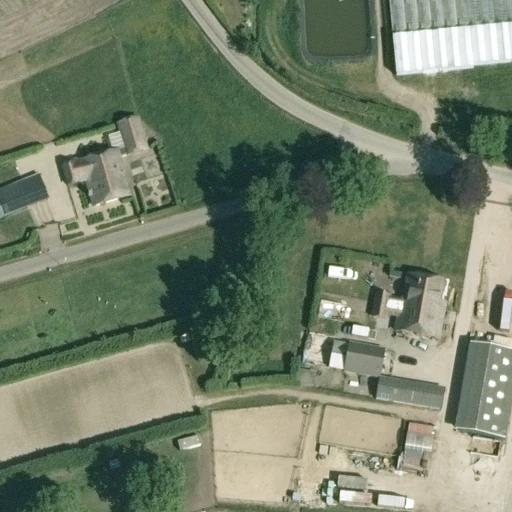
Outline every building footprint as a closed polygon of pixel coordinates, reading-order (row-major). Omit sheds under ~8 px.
[(511,0),(388,0),(396,76),(511,64),(511,0)] [(85,185),(92,207),(130,196),(119,159),(126,157),(127,158),(148,152),(139,119),(115,125),(122,150),(117,152),(118,152),(79,163),(60,169),(66,189),(85,185)] [(0,191),(0,205),(5,219),(48,201),(38,175),(0,191)] [(449,284),(444,284),(406,276),(398,320),(397,319),(394,331),(438,339),(444,305),(445,305),(449,284)] [(372,319),(385,321),(390,297),(376,295),(372,319)] [(319,306),(337,308),(338,299),(320,297),(319,306)] [(342,374),(379,381),(375,401),(441,412),(444,389),(380,378),(384,351),(348,344),(348,345),(335,343),(336,338),(306,333),(299,365),(327,370),(343,372),(342,374)] [(511,350),(467,343),(452,431),(505,441),(511,397),(511,350)]
